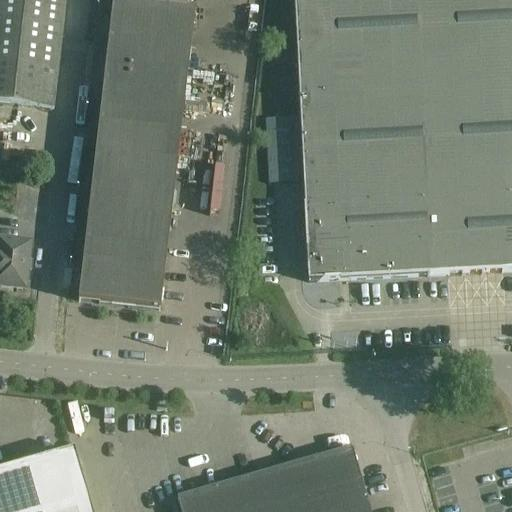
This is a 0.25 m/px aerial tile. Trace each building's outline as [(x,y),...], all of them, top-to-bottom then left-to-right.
[(0,0),(0,105),(53,112),(65,0),(0,0)] [(511,0),(293,0),(304,208),(308,285),(429,279),(429,278),(511,273),(511,0)] [(159,313),(185,95),(194,13),(113,4),(78,304),(159,313)] [(0,288),(25,291),(31,244),(0,239),(0,288)] [(336,321),(331,329),(346,338),(351,330),(336,321)] [(177,500),(180,511),(368,511),(351,450),(177,500)] [(0,511),(90,511),(74,453),(0,473),(0,511)]
